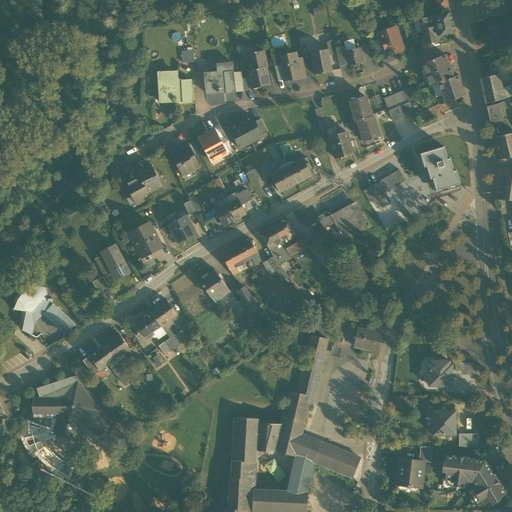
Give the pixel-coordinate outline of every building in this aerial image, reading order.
[(435,0),(438,9),(439,15),(450,13),(446,0),(435,0)] [(325,15),(323,3),(317,4),(318,8),(313,9),(315,17),(325,15)] [(268,7),(261,9),(262,15),(270,13),(268,7)] [(454,33),(450,13),(439,15),(433,16),(438,36),(454,33)] [(435,37),(438,36),(433,16),(432,17),(421,19),(427,44),(436,42),(435,37)] [(378,38),(379,39),(383,50),(385,57),(404,50),(396,27),(390,29),(387,27),(384,28),(383,31),(381,32),(382,35),(381,37),(378,38)] [(328,49),(329,56),(337,54),(334,39),(332,40),(327,43),(328,49)] [(377,52),(383,50),(379,39),(373,41),(377,52)] [(336,49),(340,66),(348,64),(345,51),(346,51),(345,47),(336,49)] [(348,64),(349,66),(363,63),(360,48),(346,51),(345,51),(348,64)] [(313,65),(315,75),(324,73),(324,72),(331,71),(330,63),(331,63),(329,56),(328,49),(311,53),(314,65),(313,65)] [(181,51),(182,63),(194,62),(193,50),(181,51)] [(247,54),(250,70),(265,67),(265,68),(267,67),(264,51),(256,52),(254,52),(255,53),(247,54)] [(281,65),(284,81),(301,78),(300,76),(297,59),(295,53),(286,55),(288,63),(281,65)] [(432,86),(439,83),(454,77),(445,54),(422,64),(431,86),(432,86)] [(297,59),(300,76),(306,75),(302,57),(297,59)] [(489,65),(491,71),(497,69),(504,68),(509,66),(507,61),(505,57),(489,65)] [(220,66),(220,72),(233,71),(233,63),(217,65),(217,66),(220,66)] [(278,82),(284,81),(281,65),(274,66),(278,82)] [(269,85),(265,68),(265,67),(250,70),(248,71),(250,77),(252,89),(269,85)] [(205,74),(207,94),(208,94),(208,90),(218,89),(218,93),(221,93),(220,89),(225,88),(226,92),(226,94),(236,93),(236,92),(234,72),(233,71),(220,72),(218,73),(205,74)] [(234,72),(236,92),(243,92),(242,79),(241,72),(234,72)] [(159,73),(159,81),(175,81),(174,73),(159,73)] [(458,75),(454,77),(439,83),(443,95),(446,103),(465,96),(458,75)] [(506,98),(503,88),(499,75),(492,76),(480,79),(486,104),(506,98)] [(242,79),(245,91),(252,89),(250,77),(242,79)] [(182,100),(182,104),(193,103),(192,80),(175,81),(159,81),(160,99),(173,98),(174,100),(182,100)] [(439,83),(432,86),(436,98),(443,95),(439,83)] [(510,85),(503,88),(506,98),(511,94),(511,91),(511,87),(510,85)] [(384,99),(389,111),(410,102),(416,100),(411,88),(384,99)] [(381,103),(379,95),(371,98),(374,105),(381,103)] [(356,121),(358,121),(371,117),(365,96),(350,101),(356,121)] [(511,97),(499,103),(501,110),(511,105),(511,97)] [(393,121),(414,112),(410,102),(389,111),(393,121)] [(142,105),(141,105),(132,104),(132,115),(142,117),(142,105)] [(499,121),(503,119),(498,104),(487,107),(490,124),(499,121)] [(315,110),(318,122),(325,120),(321,108),(315,110)] [(373,116),(371,117),(358,121),(364,142),(379,137),(373,116)] [(253,118),(251,119),(247,121),(241,124),(251,143),(263,136),(262,135),(255,121),(253,118)] [(255,121),(262,135),(268,132),(261,119),(255,121)] [(318,122),(322,134),(329,132),(330,132),(329,129),(326,119),(325,120),(318,122)] [(499,121),(506,135),(511,133),(511,128),(505,119),(503,119),(499,121)] [(499,121),(490,124),(491,127),(496,126),(501,136),(506,135),(499,121)] [(241,124),(236,127),(232,129),(230,130),(234,139),(239,149),(251,143),(241,124)] [(222,129),(229,142),(234,139),(230,130),(228,126),(222,129)] [(215,129),(198,138),(212,163),(229,154),(215,129)] [(347,132),(336,135),(330,137),(329,137),(336,158),(353,153),(347,132)] [(494,137),(499,160),(511,157),(511,133),(506,135),(501,136),(494,137)] [(170,150),(183,175),(199,166),(188,146),(182,149),(175,147),(170,150)] [(433,179),(436,191),(459,184),(455,171),(453,171),(449,159),(447,159),(443,147),(420,154),(424,167),(427,166),(431,179),(433,179)] [(312,168),(309,163),(306,164),(303,159),(287,167),(296,183),(312,175),(309,169),(312,168)] [(245,167),(248,173),(256,168),(253,163),(245,167)] [(138,173),(140,177),(147,192),(161,184),(151,166),(138,173)] [(279,192),(296,183),(287,167),(271,176),(274,181),(271,183),(274,188),(277,186),(279,192)] [(246,174),(249,180),(259,175),(256,168),(248,173),(246,174)] [(368,198),(369,201),(405,180),(399,170),(363,191),(368,198)] [(511,200),(511,176),(499,176),(496,200),(498,200),(511,200)] [(150,196),(147,192),(140,177),(126,185),(132,196),(136,203),(150,196)] [(225,188),(219,178),(214,181),(219,190),(225,188)] [(239,198),(242,205),(252,200),(247,189),(236,195),(238,199),(239,198)] [(136,203),(132,196),(125,199),(129,206),(136,203)] [(189,199),(190,201),(195,211),(200,208),(193,196),(189,199)] [(226,203),(227,204),(216,210),(224,225),(235,220),(247,213),(242,205),(239,198),(238,199),(233,201),(232,199),(226,203)] [(368,198),(356,204),(361,213),(362,214),(373,208),(369,201),(368,198)] [(189,214),(195,211),(190,201),(184,204),(189,214)] [(334,223),(341,235),(342,235),(341,233),(355,225),(356,227),(366,222),(362,214),(361,213),(356,204),(344,211),(344,210),(331,216),(331,215),(325,218),(329,225),(334,223)] [(317,218),(323,229),(329,225),(325,218),(323,214),(317,218)] [(167,226),(177,245),(195,235),(185,216),(167,226)] [(273,226),(281,241),(287,237),(290,242),(297,238),(296,237),(294,234),(295,234),(286,219),(273,226)] [(135,246),(137,248),(156,237),(148,222),(129,232),(129,233),(131,232),(138,244),(135,246)] [(341,233),(342,235),(356,227),(355,225),(341,233)] [(260,233),(268,248),(281,241),(273,226),(260,233)] [(129,233),(135,246),(138,244),(131,232),(129,233)] [(302,235),(296,237),(297,238),(290,242),(287,237),(281,241),(289,254),(290,255),(308,246),(302,235)] [(162,248),(156,237),(137,248),(141,257),(142,258),(151,253),(162,248)] [(250,238),(235,246),(244,262),(252,258),(255,263),(261,260),(258,255),(250,238)] [(310,245),(318,254),(324,249),(316,240),(310,245)] [(289,254),(281,241),(268,248),(273,257),(273,256),(277,264),(278,264),(285,260),(291,257),(290,255),(289,254)] [(113,273),(117,279),(129,273),(125,265),(126,264),(120,253),(119,253),(114,245),(102,252),(104,254),(96,258),(106,277),(113,273)] [(237,267),(244,262),(235,246),(221,254),(230,270),(233,275),(239,272),(237,267)] [(138,259),(141,265),(145,263),(154,259),(151,253),(142,258),(141,257),(138,259)] [(272,268),(275,272),(280,269),(278,264),(277,264),(273,256),(273,257),(268,259),(268,260),(272,268)] [(34,264),(40,274),(50,268),(45,258),(34,264)] [(154,259),(145,263),(148,269),(156,264),(154,259)] [(328,267),(331,271),(340,263),(337,259),(328,267)] [(269,275),(275,272),(272,268),(268,260),(262,263),(269,275)] [(247,268),(244,262),(237,267),(239,272),(247,268)] [(331,271),(334,274),(343,267),(340,263),(331,271)] [(210,297),(211,296),(218,291),(222,298),(230,292),(214,268),(198,279),(210,297)] [(280,269),(275,272),(283,281),(289,276),(286,272),(282,268),(280,269)] [(92,282),(98,292),(109,287),(103,276),(92,282)] [(23,330),(32,335),(34,324),(44,313),(53,303),(52,298),(48,298),(47,287),(30,285),(19,290),(13,302),(15,306),(14,309),(23,310),(26,311),(23,330)] [(242,299),(246,304),(253,299),(252,298),(244,286),(237,291),(242,299)] [(215,303),(222,298),(218,291),(211,296),(215,303)] [(222,298),(215,303),(222,312),(230,307),(237,302),(230,292),(222,298)] [(256,295),(252,298),(253,299),(258,306),(262,303),(256,295)] [(230,307),(238,319),(243,315),(250,310),(246,304),(242,299),(237,302),(230,307)] [(258,306),(253,299),(246,304),(250,310),(252,314),(260,309),(258,306)] [(167,301),(151,312),(161,326),(171,319),(177,315),(167,301)] [(44,313),(66,332),(76,325),(53,303),(44,313)] [(253,315),(252,314),(250,310),(243,315),(247,320),(253,315)] [(153,332),(161,326),(151,312),(135,324),(145,338),(153,332)] [(161,326),(166,333),(174,323),(171,319),(161,326)] [(228,322),(233,329),(238,326),(233,319),(228,322)] [(161,326),(153,332),(158,340),(167,334),(166,333),(161,326)] [(371,354),(379,356),(383,334),(357,328),(354,347),(372,350),(371,354)] [(181,330),(169,338),(176,347),(182,343),(187,340),(181,330)] [(120,335),(105,345),(115,360),(130,349),(120,335)] [(312,335),(307,356),(319,359),(322,360),(327,339),(312,335)] [(165,355),(176,347),(169,338),(158,346),(165,355)] [(182,343),(176,347),(181,354),(186,350),(182,343)] [(100,371),(109,364),(115,360),(105,345),(90,356),(100,371)] [(165,363),(159,354),(153,359),(159,367),(165,363)] [(83,361),(94,375),(100,371),(90,356),(83,361)] [(310,395),(319,359),(307,356),(298,393),(310,395)] [(310,395),(308,404),(312,404),(322,360),(319,359),(310,395)] [(109,364),(124,385),(129,380),(122,371),(115,360),(109,364)] [(449,376),(452,376),(451,365),(449,365),(449,361),(431,361),(431,365),(429,365),(429,370),(429,384),(429,386),(445,386),(445,384),(449,384),(449,376)] [(473,363),(460,363),(460,371),(460,375),(473,375),(473,363)] [(122,371),(129,380),(135,377),(128,367),(122,371)] [(42,396),(43,399),(65,399),(74,392),(72,385),(78,381),(76,375),(70,377),(70,380),(67,381),(66,378),(37,388),(40,397),(42,396)] [(99,410),(78,381),(72,385),(74,392),(65,399),(43,399),(34,399),(34,413),(59,413),(59,420),(57,419),(53,433),(75,440),(79,426),(77,425),(81,420),(101,435),(110,423),(96,413),(99,410)] [(290,391),(282,424),(275,451),(295,456),(296,456),(297,452),(301,434),(308,404),(310,395),(298,393),(290,391)] [(455,411),(434,411),(434,434),(455,434),(455,411)] [(256,450),(275,451),(282,424),(258,423),(258,418),(236,417),(232,478),(248,479),(248,489),(253,490),(253,489),(256,450)] [(297,452),(314,459),(321,442),(301,434),(297,452)] [(470,446),(470,435),(459,435),(459,446),(470,446)] [(361,458),(321,442),(314,459),(313,461),(314,462),(353,477),(361,458)] [(424,462),(431,462),(433,447),(420,446),(419,461),(424,461),(424,462)] [(296,456),(295,456),(287,491),(262,490),(253,489),(253,490),(248,489),(248,479),(232,478),(230,478),(229,508),(226,508),(225,511),(243,511),(244,510),(275,511),(307,511),(308,492),(307,492),(314,462),(313,461),(314,459),(297,452),(296,456)] [(481,499),(484,504),(491,500),(493,504),(500,499),(499,498),(505,494),(501,488),(502,487),(495,474),(494,475),(485,460),(468,458),(468,457),(453,455),(453,457),(446,456),(445,463),(443,463),(442,471),(446,471),(445,478),(445,479),(451,479),(451,481),(465,483),(465,481),(471,482),(474,487),(472,488),(480,500),(481,499)] [(397,484),(421,487),(422,477),(423,477),(424,468),(423,468),(424,462),(424,461),(419,461),(400,458),(399,465),(398,465),(397,474),(398,474),(397,484)] [(385,510),(396,510),(396,502),(385,502),(385,510)]
